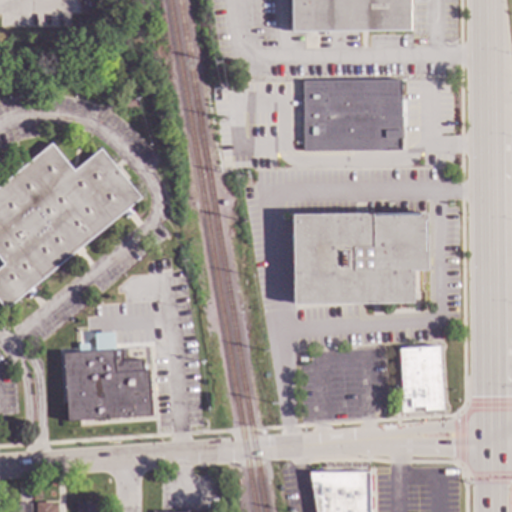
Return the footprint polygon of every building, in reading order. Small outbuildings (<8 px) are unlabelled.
[(407,0),(408,33),(288,34),(287,0),(407,0)] [(399,82),(399,114),(404,114),(404,129),(399,129),(400,153),(301,154),(300,83),(399,82)] [(137,110),(120,110),(120,102),(137,102),(137,110)] [(71,172),(98,150),(139,199),(128,208),(131,212),(134,210),(136,212),(125,221),(123,219),(125,217),(121,213),(32,288),(34,291),(37,290),(39,292),(27,302),(25,300),(28,297),(25,294),(3,312),(0,308),(0,266),(1,266),(0,264),(0,184),(15,172),(13,170),(11,171),(9,168),(20,160),(22,163),(21,164),(22,166),(48,144),(71,172)] [(425,223),(422,223),(422,253),(424,253),(425,273),(410,273),(411,305),(290,307),(288,217),(370,216),(370,218),(415,217),(415,215),(425,215),(425,223)] [(111,352),(120,352),(120,364),(140,363),(140,372),(147,371),(149,418),(64,423),(60,355),(77,354),(76,348),(83,348),(92,340),(92,335),(110,334),(111,352)] [(441,412),(423,413),(422,408),(410,409),(410,415),(399,416),(398,398),(400,398),(396,351),(435,348),(441,412)] [(312,511),(306,474),(366,472),(366,511),(312,511)] [(49,506),(55,506),(55,511),(32,511),(32,503),(49,502),(49,506)] [(29,511),(0,511),(0,510),(8,510),(8,508),(15,507),(15,503),(29,503),(29,511)] [(88,507),(95,506),(95,511),(72,511),(72,504),(88,503),(88,507)]
